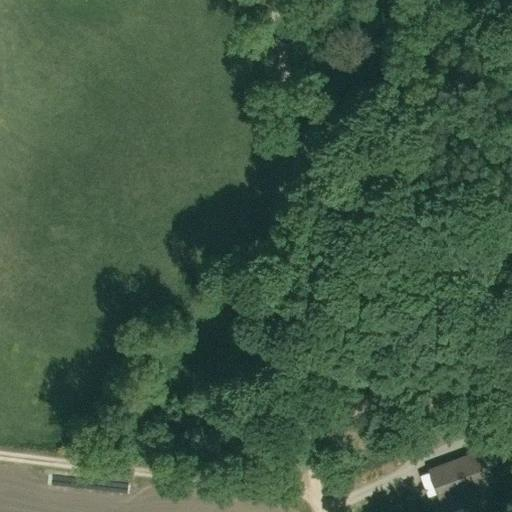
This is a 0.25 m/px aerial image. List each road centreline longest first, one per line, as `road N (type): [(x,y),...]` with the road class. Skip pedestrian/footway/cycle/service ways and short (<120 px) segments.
road 1 (track): [(323,511),(311,465),(298,274)]
road 2 (track): [(511,347),(298,274)]
road 3 (track): [(296,150),(318,121),(460,32)]
road 4 (track): [(296,150),(273,0)]
road 5 (track): [(298,274),(296,150)]
